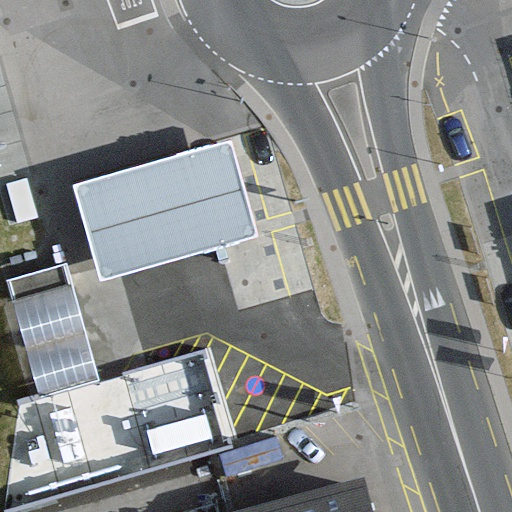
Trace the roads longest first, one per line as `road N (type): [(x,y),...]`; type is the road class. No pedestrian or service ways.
road 1 (secondary): [(467,473),(457,358),(406,188),(374,11)]
road 2 (secondary): [(273,47),(409,365),(467,473)]
